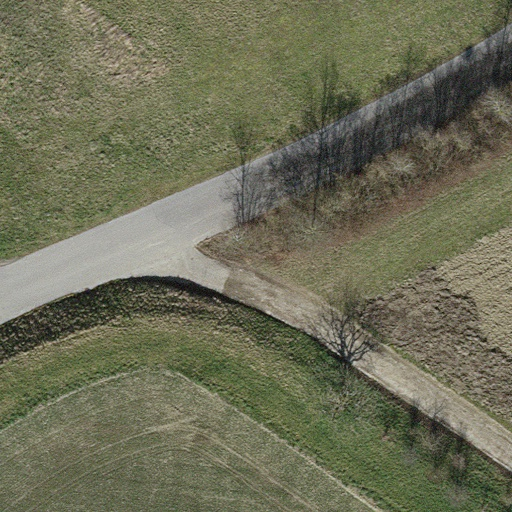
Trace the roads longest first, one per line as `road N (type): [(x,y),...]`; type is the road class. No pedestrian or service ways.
road 1 (tertiary): [(0,297),(129,250),(511,44)]
road 2 (track): [(511,452),(313,316),(129,250)]
